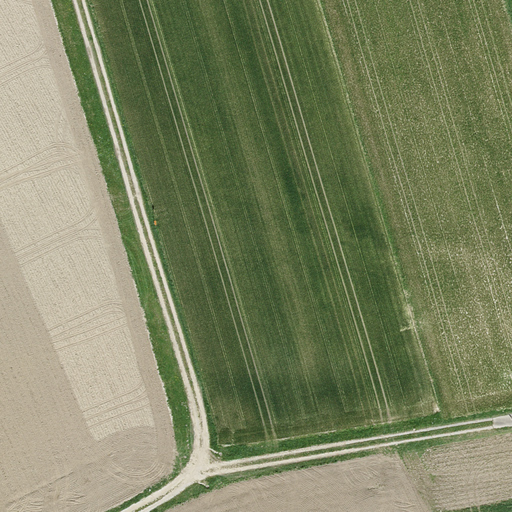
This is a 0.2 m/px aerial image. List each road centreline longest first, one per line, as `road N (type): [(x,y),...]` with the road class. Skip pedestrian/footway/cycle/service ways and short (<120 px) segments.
road 1 (track): [(78,0),(199,419),(204,446),(196,471)]
road 2 (track): [(196,471),(511,418)]
